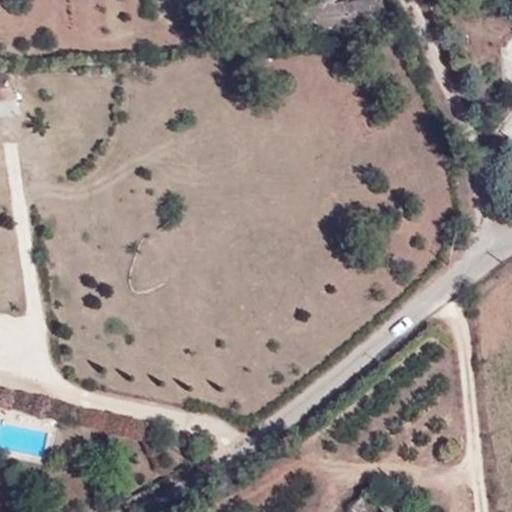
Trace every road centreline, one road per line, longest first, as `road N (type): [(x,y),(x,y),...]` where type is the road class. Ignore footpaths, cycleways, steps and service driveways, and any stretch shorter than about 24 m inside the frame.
road 1 (unclassified): [(501,244),(105,511)]
road 2 (unclassified): [(416,0),(501,244)]
road 3 (track): [(485,511),(455,319),(433,288)]
road 4 (track): [(0,381),(178,418),(218,438)]
road 5 (track): [(50,391),(19,168)]
